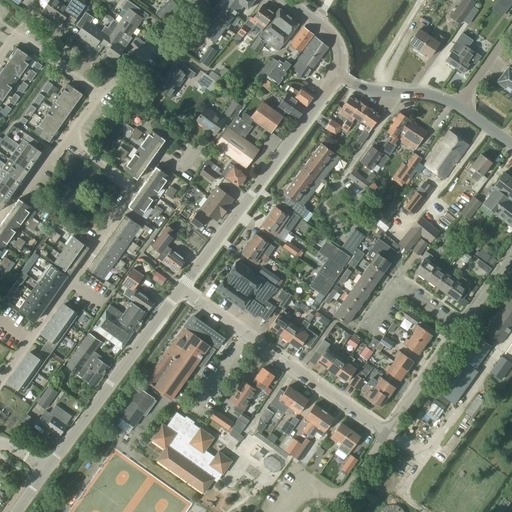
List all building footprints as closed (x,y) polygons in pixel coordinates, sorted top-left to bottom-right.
[(61,23),(64,18),(73,24),(85,6),(77,0),(70,10),(56,0),(50,0),(43,10),(51,16),(61,23)] [(126,0),(121,8),(127,12),(123,18),(137,27),(143,18),(137,14),(141,9),(127,0),(126,0)] [(162,20),(178,6),(172,0),(170,0),(156,14),(162,20)] [(220,0),(218,4),(235,16),(243,6),(248,9),(254,0),(220,0)] [(472,0),(461,0),(450,17),(460,25),(476,2),(472,0)] [(505,12),(511,3),(511,1),(509,0),(498,0),(495,4),(505,12)] [(235,16),(218,4),(199,31),(211,39),(222,24),(227,28),(235,16)] [(263,29),(274,13),(263,5),(255,16),(254,15),(251,18),(249,17),(238,33),(243,36),(246,32),(249,34),(256,24),(263,29)] [(264,30),(258,37),(251,47),(258,52),(265,42),(278,52),(283,44),(299,24),(280,8),(264,30)] [(76,26),(81,29),(77,35),(86,41),(96,27),(90,23),(94,18),(86,12),(76,26)] [(107,28),(113,32),(121,37),(125,33),(130,37),(137,27),(123,18),(119,23),(113,20),(108,27),(107,28)] [(413,35),(414,36),(409,43),(420,50),(430,35),(423,31),(426,26),(421,23),(413,35)] [(101,31),(96,27),(86,41),(95,48),(99,42),(104,45),(113,32),(107,28),(108,27),(105,26),(101,31)] [(279,60),(278,62),(267,75),(278,84),(287,73),(285,71),(313,35),(303,27),(286,49),(291,53),(286,60),(283,63),(279,60)] [(104,45),(109,49),(103,58),(113,65),(125,48),(118,42),(121,37),(113,32),(104,45)] [(436,39),(430,35),(420,50),(430,57),(435,50),(436,51),(445,38),(439,34),(436,39)] [(307,47),(306,47),(290,68),(305,79),(328,47),(315,36),(307,47)] [(457,55),(452,52),(446,61),(456,69),(463,59),(461,58),(468,48),(464,45),(457,55)] [(210,46),(201,60),(200,61),(207,65),(217,51),(210,46)] [(15,52),(14,54),(9,60),(24,70),(33,59),(16,47),(13,51),(15,52)] [(461,58),(463,59),(456,69),(463,73),(469,64),(476,64),(481,56),(477,53),(476,53),(468,48),(461,58)] [(272,57),(261,71),(261,70),(255,78),(261,82),(267,75),(278,62),(272,57)] [(2,66),(0,68),(0,71),(16,82),(24,70),(9,60),(4,68),(2,66)] [(511,64),(510,68),(508,66),(496,82),(511,93),(511,64)] [(174,66),(164,81),(157,90),(170,99),(187,75),(191,79),(195,73),(184,65),(180,71),(174,66)] [(0,88),(7,94),(16,82),(0,71),(0,88)] [(200,78),(206,82),(203,86),(212,92),(218,84),(219,84),(220,83),(209,76),(204,72),(200,78)] [(279,88),(266,78),(261,84),(273,94),(279,88)] [(85,96),(68,84),(60,96),(74,106),(80,98),(82,100),(85,96)] [(220,95),(225,89),(222,86),(217,92),(220,95)] [(299,92),(290,86),(286,91),(307,106),(314,96),(302,87),(299,92)] [(36,98),(41,102),(45,97),(40,93),(36,98)] [(274,112),(281,117),(286,111),(297,119),(306,107),(287,93),(278,106),(274,112)] [(74,106),(60,96),(51,109),(67,120),(71,116),(69,114),(74,106)] [(349,97),(338,114),(347,120),(351,114),(352,115),(361,102),(354,97),(352,99),(349,97)] [(235,100),(234,100),(225,113),(233,119),(245,103),(236,98),(235,100)] [(250,124),(253,119),(271,132),(281,117),(274,112),(261,102),(251,116),(245,112),(240,118),(237,116),(233,123),(244,131),(250,124)] [(351,114),(347,120),(345,123),(341,129),(347,133),(353,123),(352,123),(356,118),(362,122),(371,108),(361,102),(352,115),(351,114)] [(197,121),(208,129),(207,130),(214,135),(224,121),(206,108),(197,121)] [(362,122),(367,125),(360,137),(364,140),(380,116),(377,114),(378,113),(371,108),(362,122)] [(51,109),(43,119),(57,130),(63,122),(65,123),(67,120),(51,109)] [(399,113),(387,132),(391,135),(388,140),(389,141),(385,147),(392,151),(396,145),(394,143),(398,137),(396,136),(406,120),(408,118),(399,113)] [(406,120),(396,136),(398,137),(415,148),(426,132),(407,120),(408,119),(408,118),(406,120)] [(43,119),(42,120),(34,131),(51,143),(54,139),(52,138),(57,130),(43,119)] [(341,126),(331,120),(326,128),(336,134),(341,126)] [(229,128),(215,146),(233,159),(245,168),(258,149),(244,139),(253,126),(250,124),(244,131),(233,123),(229,128)] [(126,127),(133,132),(132,133),(139,138),(143,132),(136,128),(135,129),(128,125),(126,127)] [(165,140),(152,130),(144,141),(158,151),(162,146),(161,145),(165,140)] [(469,145),(449,130),(425,166),(445,180),(469,145)] [(19,145),(13,140),(10,144),(35,162),(38,158),(42,152),(34,146),(37,141),(27,134),(19,145)] [(158,151),(144,141),(138,150),(151,160),(155,154),(156,155),(158,151)] [(340,157),(321,143),(314,153),(332,167),(340,157)] [(14,162),(28,172),(31,166),(32,167),(35,162),(10,144),(7,148),(13,153),(9,158),(14,162)] [(117,150),(126,156),(129,152),(120,146),(117,150)] [(371,146),(361,161),(361,162),(371,169),(375,163),(381,167),(389,157),(383,152),(382,154),(371,146)] [(422,159),(422,158),(426,152),(419,147),(415,153),(414,153),(406,165),(402,163),(391,180),(401,187),(404,183),(408,178),(413,172),(421,160),(422,159)] [(117,150),(116,149),(113,154),(123,160),(126,156),(117,150)] [(151,160),(138,150),(131,160),(145,170),(148,165),(147,165),(151,160)] [(325,177),(332,167),(314,153),(306,163),(325,177)] [(476,170),(481,174),(471,188),(477,193),(487,178),(482,175),(492,162),(481,154),(468,171),(473,175),(476,170)] [(0,160),(0,166),(21,182),(24,178),(24,177),(28,172),(14,162),(9,158),(5,164),(0,160)] [(233,159),(230,163),(222,174),(239,186),(247,176),(242,172),(245,168),(233,159)] [(145,170),(131,160),(124,170),(137,179),(141,174),(142,174),(145,170)] [(413,172),(408,178),(404,183),(406,185),(416,171),(419,173),(425,163),(421,160),(413,172)] [(317,187),(325,177),(306,163),(299,173),(317,187)] [(212,182),(218,174),(206,165),(200,174),(212,182)] [(0,181),(0,182),(14,191),(18,186),(21,182),(0,166),(0,181)] [(152,172),(148,176),(162,186),(170,176),(156,167),(152,172)] [(365,189),(370,183),(353,170),(348,177),(365,189)] [(482,204),(494,214),(507,196),(511,200),(511,199),(511,177),(505,172),(494,187),(495,187),(482,204)] [(309,197),(317,187),(299,173),(291,183),(309,197)] [(145,181),(146,181),(142,187),(156,196),(162,186),(148,176),(145,181)] [(0,182),(0,196),(7,202),(11,197),(10,197),(14,191),(0,182)] [(283,193),(285,194),(281,199),(305,218),(310,211),(305,207),(306,207),(303,205),(309,197),(291,183),(283,193)] [(167,190),(174,195),(177,190),(170,185),(167,190)] [(234,199),(217,186),(209,198),(226,211),(231,205),(229,204),(234,199)] [(138,192),(138,191),(134,196),(149,206),(156,196),(142,187),(138,192)] [(174,195),(167,190),(164,194),(171,199),(174,195)] [(413,214),(425,198),(417,192),(404,208),(413,214)] [(383,197),(380,200),(387,205),(393,197),(389,195),(386,199),(383,197)] [(131,200),(132,201),(128,206),(141,216),(149,206),(134,196),(131,200)] [(511,200),(507,196),(494,214),(511,227),(511,199),(511,200)] [(226,211),(209,198),(201,209),(217,221),(221,216),(222,216),(226,211)] [(395,198),(382,216),(388,220),(401,202),(395,198)] [(473,198),(461,214),(467,218),(470,213),(472,215),(481,204),(473,198)] [(15,204),(14,204),(11,208),(25,218),(32,208),(19,199),(15,204)] [(180,203),(174,211),(178,214),(184,206),(180,203)] [(153,209),(160,214),(163,210),(156,205),(153,209)] [(270,214),(268,216),(289,231),(293,226),(289,224),(293,219),(275,206),(273,210),(272,209),(269,213),(270,214)] [(8,213),(9,213),(5,218),(18,228),(25,218),(11,208),(8,213)] [(160,214),(153,209),(150,213),(157,218),(160,214)] [(197,212),(194,216),(192,215),(188,220),(191,221),(190,222),(199,229),(206,219),(197,212)] [(140,226),(125,215),(118,224),(134,235),(140,226)] [(263,224),(261,226),(282,241),(289,231),(268,216),(266,220),(265,219),(262,223),(263,224)] [(440,232),(421,217),(400,243),(409,251),(422,236),(431,243),(440,232)] [(0,223),(0,229),(11,238),(18,228),(5,218),(1,224),(0,223)] [(40,222),(33,218),(30,222),(37,226),(40,222)] [(380,220),(377,224),(385,231),(389,227),(380,220)] [(27,226),(34,231),(37,226),(30,222),(27,226)] [(112,233),(127,243),(134,235),(118,224),(112,233)] [(152,247),(160,253),(157,258),(176,272),(186,260),(167,246),(173,238),(169,235),(173,230),(168,226),(152,247)] [(0,244),(4,248),(9,241),(14,245),(13,245),(20,250),(23,246),(16,241),(11,238),(0,229),(0,244)] [(355,229),(342,247),(354,255),(356,254),(360,248),(358,246),(365,237),(355,229)] [(446,232),(440,239),(443,241),(445,238),(457,247),(460,243),(446,232)] [(106,242),(121,252),(127,243),(112,233),(106,242)] [(256,234),(249,244),(261,252),(264,254),(265,253),(268,256),(274,247),(256,234)] [(16,241),(23,246),(26,242),(19,237),(16,241)] [(89,248),(74,237),(68,246),(83,257),(89,248)] [(366,255),(372,260),(370,264),(383,273),(391,263),(383,257),(390,247),(378,239),(366,255)] [(428,243),(422,239),(413,251),(419,256),(428,243)] [(100,250),(115,261),(121,252),(106,242),(100,250)] [(283,247),(295,255),(299,250),(287,242),(283,247)] [(249,244),(242,254),(257,265),(261,259),(266,262),(270,257),(268,256),(265,253),(264,254),(261,252),(249,244)] [(485,244),(481,249),(477,255),(487,262),(491,256),(487,253),(490,248),(485,244)] [(83,257),(68,246),(61,255),(77,266),(83,257)] [(343,264),(350,254),(339,247),(332,257),(343,264)] [(363,250),(360,248),(356,254),(362,258),(365,254),(361,251),(363,250)] [(93,259),(108,270),(115,261),(100,250),(93,259)] [(473,255),(467,250),(464,254),(470,258),(473,255)] [(421,258),(424,260),(415,272),(425,279),(435,265),(429,261),(433,256),(425,251),(421,258)] [(356,254),(354,255),(352,258),(358,262),(362,258),(356,254)] [(55,264),(70,275),(77,266),(61,255),(55,264)] [(473,255),(470,258),(476,263),(479,259),(473,255)] [(15,263),(5,257),(2,261),(12,268),(15,263)] [(328,258),(320,271),(334,281),(343,269),(342,268),(328,258)] [(87,268),(102,279),(108,270),(93,259),(87,268)] [(255,318),(258,315),(266,321),(276,307),(266,300),(276,289),(237,261),(226,278),(225,277),(216,290),(242,309),(244,307),(255,318)] [(49,263),(43,272),(60,285),(67,275),(49,263)] [(362,274),(376,283),(383,273),(370,264),(362,274)] [(435,265),(425,279),(436,286),(445,272),(435,265)] [(259,272),(276,284),(276,283),(279,286),(283,281),(279,279),(280,278),(263,266),(259,272)] [(123,294),(130,299),(148,311),(154,302),(135,289),(144,275),(133,268),(122,284),(127,288),(123,294)] [(343,275),(347,278),(352,272),(347,269),(343,275)] [(43,272),(36,282),(38,283),(54,294),(60,285),(43,272)] [(328,278),(319,272),(313,281),(324,288),(330,279),(328,278)] [(455,280),(455,279),(445,272),(436,286),(446,293),(455,280)] [(355,284),(369,293),(376,283),(362,274),(355,284)] [(347,278),(343,275),(339,281),(343,284),(347,278)] [(455,279),(455,280),(446,293),(456,301),(469,282),(459,275),(455,279)] [(38,283),(32,291),(48,302),(54,294),(38,283)] [(369,293),(355,284),(348,294),(362,304),(369,293)] [(329,295),(333,298),(337,292),(333,289),(329,295)] [(288,292),(288,293),(282,290),(277,297),(282,301),(279,305),(285,309),(294,297),(288,292)] [(32,291),(26,301),(42,312),(48,302),(32,291)] [(484,331),(482,330),(462,358),(476,368),(496,340),(501,343),(511,327),(511,293),(509,298),(507,297),(484,331)] [(341,304),(354,314),(362,304),(348,294),(341,304)] [(333,298),(329,295),(325,301),(329,304),(333,298)] [(26,301),(20,310),(35,320),(42,312),(26,301)] [(110,304),(107,309),(93,329),(122,349),(135,331),(137,332),(142,324),(140,323),(142,320),(141,319),(146,312),(131,302),(123,313),(110,304)] [(303,303),(300,307),(307,312),(309,308),(303,303)] [(64,304),(56,314),(71,325),(78,314),(64,304)] [(334,314),(347,324),(354,314),(341,304),(334,314)] [(399,313),(414,324),(419,319),(403,308),(399,313)] [(280,315),(279,314),(269,328),(279,335),(289,321),(292,316),(284,310),(280,315)] [(56,314),(49,324),(64,334),(71,325),(56,314)] [(190,319),(186,325),(186,326),(185,327),(184,327),(145,381),(171,400),(172,400),(171,400),(197,364),(203,368),(222,341),(204,329),(206,327),(191,317),(190,319)] [(299,328),(289,342),(299,349),(303,342),(309,347),(317,336),(306,329),(310,323),(309,322),(305,319),(304,320),(298,328),(299,328)] [(289,321),(279,335),(289,342),(299,328),(298,328),(289,321)] [(394,322),(388,330),(392,333),(397,325),(394,322)] [(49,324),(43,333),(49,338),(44,346),(52,352),(64,334),(49,324)] [(413,330),(415,331),(412,335),(425,345),(432,335),(417,324),(413,330)] [(84,364),(93,371),(94,369),(103,375),(111,364),(95,352),(102,342),(89,333),(75,352),(87,361),(84,364)] [(409,340),(407,338),(403,344),(418,355),(425,345),(412,335),(409,340)] [(384,336),(380,342),(375,348),(380,351),(384,345),(389,349),(394,343),(384,336)] [(349,341),(347,344),(355,349),(357,347),(360,343),(352,337),(349,341)] [(374,338),(367,348),(373,351),(373,352),(375,348),(380,342),(374,338)] [(324,340),(316,351),(321,355),(317,362),(327,368),(336,355),(327,348),(329,344),(324,340)] [(367,348),(366,346),(360,355),(367,360),(373,351),(367,348)] [(29,352),(22,362),(37,373),(49,355),(41,349),(36,357),(29,352)] [(394,356),(396,357),(394,361),(407,371),(414,361),(398,350),(394,356)] [(75,352),(66,366),(95,386),(103,375),(94,369),(93,371),(84,364),(87,361),(75,352)] [(336,355),(327,368),(331,371),(329,373),(335,376),(336,375),(337,375),(346,362),(348,359),(338,352),(336,355)] [(346,362),(337,375),(346,382),(356,368),(358,366),(352,362),(354,359),(350,356),(348,359),(346,362)] [(501,356),(493,368),(503,376),(511,364),(501,356)] [(461,359),(437,392),(454,404),(477,371),(461,359)] [(390,366),(388,364),(384,370),(400,381),(407,371),(394,361),(390,366)] [(22,362),(15,372),(30,382),(37,373),(22,362)] [(366,362),(360,370),(365,373),(370,365),(366,362)] [(268,386),(274,376),(262,368),(250,386),(258,391),(260,387),(264,391),(268,386)] [(15,372),(8,382),(23,393),(30,382),(15,372)] [(350,385),(352,386),(355,389),(357,390),(364,380),(357,375),(350,385)] [(376,382),(378,384),(375,388),(388,397),(395,387),(380,376),(376,382)] [(36,401),(38,402),(37,403),(46,409),(58,392),(60,388),(51,381),(36,401)] [(250,386),(242,381),(229,400),(244,410),(258,391),(250,386)] [(137,387),(111,423),(116,427),(122,419),(133,427),(135,425),(142,414),(143,414),(146,416),(156,401),(154,399),(155,398),(139,387),(137,386),(137,387)] [(280,408),(280,409),(277,414),(281,418),(285,412),(298,393),(288,386),(279,400),(284,403),(280,408)] [(372,392),(370,391),(366,396),(381,407),(388,397),(375,388),(372,392)] [(298,393),(285,412),(290,416),(294,410),(299,413),(308,400),(298,393)] [(485,402),(477,396),(465,412),(473,418),(485,402)] [(305,418),(310,421),(304,430),(309,434),(315,425),(324,411),(315,404),(305,418)] [(267,408),(259,419),(266,424),(274,413),(267,408)] [(38,421),(47,427),(59,436),(67,425),(65,424),(68,420),(53,409),(47,418),(42,415),(38,421)] [(216,409),(210,417),(228,429),(233,421),(216,409)] [(315,425),(309,434),(313,437),(316,432),(322,436),(325,432),(334,418),(324,411),(315,425)] [(238,418),(247,423),(251,417),(243,412),(238,418)] [(27,413),(19,424),(25,427),(32,417),(27,413)] [(152,439),(165,449),(157,460),(204,493),(213,479),(215,481),(221,473),(223,474),(232,461),(219,451),(215,457),(205,450),(214,438),(200,428),(200,429),(193,424),(194,422),(186,416),(185,418),(177,413),(167,427),(163,424),(152,439)] [(280,430),(287,434),(283,440),(285,441),(287,437),(299,420),(294,416),(290,422),(287,420),(280,430)] [(330,438),(335,441),(337,440),(341,443),(351,429),(341,423),(330,438)] [(341,443),(346,446),(345,448),(350,452),(361,436),(351,429),(341,443)] [(243,437),(233,430),(230,433),(241,441),(243,437)] [(287,437),(285,441),(280,447),(293,456),(302,444),(294,438),(292,440),(287,437)] [(306,437),(302,444),(293,456),(300,461),(313,442),(306,437)] [(319,446),(315,453),(320,457),(325,450),(319,446)] [(351,455),(341,469),(348,473),(358,460),(351,455)] [(504,498),(495,510),(497,511),(502,511),(510,503),(504,498)]
